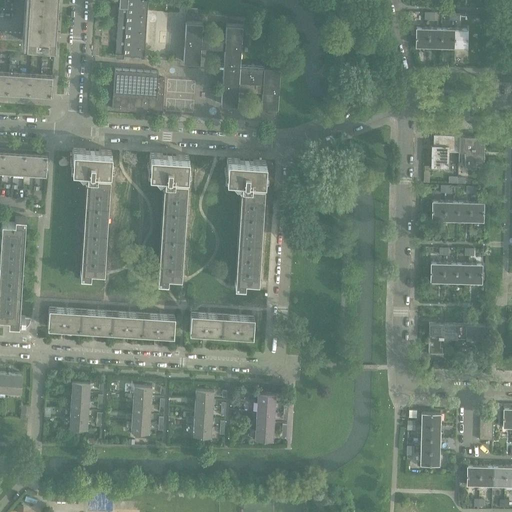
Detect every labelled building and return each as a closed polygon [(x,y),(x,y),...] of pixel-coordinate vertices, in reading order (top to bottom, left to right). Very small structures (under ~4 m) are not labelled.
[(51,34),(53,0),(28,0),(25,42),(54,44),(55,34),(51,34)] [(140,56),(143,0),(119,0),(116,55),(140,56)] [(250,25),(226,24),(225,40),(201,38),(202,22),(186,21),(183,62),(200,63),(201,47),(225,48),(221,104),(237,105),(238,89),(262,91),(261,107),(277,108),(280,67),(264,66),(264,67),(240,65),(241,45),(249,46),(250,25)] [(416,46),(428,46),(429,27),(416,27),(416,46)] [(442,28),(429,27),(428,46),(441,46),(442,28)] [(455,28),(442,28),(441,46),(454,47),(455,28)] [(467,29),(455,28),(454,47),(467,47),(467,29)] [(112,108),(141,110),(163,112),(165,78),(158,78),(158,71),(115,68),(112,108)] [(9,72),(0,71),(0,91),(8,92),(9,72)] [(20,73),(9,72),(8,92),(19,93),(20,73)] [(31,73),(20,73),(19,93),(29,93),(31,73)] [(42,74),(31,73),(29,93),(40,94),(42,74)] [(52,75),(42,74),(40,94),(51,95),(52,75)] [(458,151),(458,135),(434,134),(434,145),(432,145),(431,166),(448,166),(448,151),(458,151)] [(483,159),(484,135),(458,135),(458,151),(465,151),(464,167),(475,167),(475,159),(483,159)] [(104,272),(111,166),(112,150),(73,148),(71,174),(83,175),(83,180),(86,180),(86,183),(89,184),(83,276),(80,275),(80,276),(90,277),(91,271),(104,272)] [(14,151),(3,151),(2,171),(13,171),(14,151)] [(26,152),(14,151),(13,171),(24,172),(26,152)] [(36,153),(26,152),(24,172),(35,173),(36,153)] [(47,154),(36,153),(35,173),(46,174),(47,154)] [(189,155),(163,154),(150,153),(148,179),(160,180),(160,184),(164,184),(163,188),(166,189),(160,280),(157,280),(157,281),(168,282),(168,276),(181,277),(189,155)] [(266,160),(227,158),(225,184),(238,185),(237,189),(241,189),(240,193),(243,193),(237,285),(234,285),(234,286),(245,287),(245,281),(258,282),(266,160)] [(445,219),(446,201),(432,200),(432,219),(445,219)] [(458,219),(458,201),(446,201),(445,219),(458,219)] [(470,220),(471,201),(458,201),(458,219),(470,220)] [(483,220),(484,202),(471,201),(470,220),(483,220)] [(17,311),(23,218),(26,218),(26,217),(15,217),(15,222),(2,221),(0,251),(0,317),(9,318),(8,324),(19,324),(18,329),(19,329),(20,329),(22,328),(24,328),(25,327),(26,327),(27,326),(27,325),(28,324),(29,324),(29,323),(29,322),(30,321),(30,320),(30,319),(30,318),(25,318),(25,317),(21,317),(19,317),(20,311),(17,311)] [(443,281),(444,262),(431,262),(430,280),(443,281)] [(456,281),(456,262),(444,262),(443,281),(456,281)] [(469,281),(469,263),(456,262),(456,281),(469,281)] [(482,282),(482,263),(469,263),(469,281),(482,282)] [(48,327),(79,329),(80,309),(49,307),(48,327)] [(112,311),(80,309),(79,329),(110,331),(112,311)] [(143,313),(112,311),(110,331),(142,333),(143,313)] [(190,332),(221,334),(222,314),(191,312),(190,332)] [(175,315),(143,313),(142,333),(173,335),(175,315)] [(254,316),(222,314),(221,334),(253,336),(254,316)] [(441,347),(441,337),(457,337),(457,323),(429,322),(428,353),(443,354),(443,347),(441,347)] [(485,338),(485,324),(457,323),(457,337),(485,338)] [(22,373),(7,372),(6,391),(21,392),(22,373)] [(72,381),(72,390),(90,391),(90,382),(72,381)] [(134,384),(134,394),(152,395),(152,386),(134,384)] [(196,388),(195,398),(213,399),(214,390),(196,388)] [(90,391),(72,390),(71,399),(89,400),(90,391)] [(258,392),(257,402),(275,403),(276,394),(258,392)] [(152,395),(134,394),(133,403),(151,404),(152,395)] [(213,399),(195,398),(195,407),(213,408),(213,399)] [(89,400),(71,399),(71,408),(88,409),(89,400)] [(275,403),(257,402),(257,411),(275,412),(275,403)] [(151,404),(133,403),(132,412),(150,413),(151,404)] [(213,408),(195,407),(194,416),(212,417),(213,408)] [(511,425),(511,407),(503,407),(503,426),(511,425)] [(88,409),(71,408),(70,417),(88,418),(88,409)] [(275,412),(257,411),(256,420),(274,421),(275,412)] [(150,413),(132,412),(132,421),(150,422),(150,413)] [(440,425),(440,412),(422,412),(421,425),(440,425)] [(212,417),(194,416),(194,425),(212,426),(212,417)] [(88,418),(70,417),(69,427),(87,428),(88,418)] [(274,421),(256,420),(256,429),(273,430),(274,421)] [(150,422),(132,421),(131,431),(149,432),(150,422)] [(212,426),(194,425),(193,435),(211,436),(212,426)] [(440,438),(440,425),(421,425),(421,437),(440,438)] [(273,430),(256,429),(255,439),(273,440),(273,430)] [(439,451),(440,438),(421,437),(421,450),(439,451)] [(439,464),(439,451),(421,450),(420,463),(439,464)] [(479,484),(480,465),(467,465),(466,483),(479,484)] [(492,484),(493,465),(480,465),(479,484),(492,484)] [(505,484),(505,466),(493,465),(492,484),(505,484)] [(84,488),(51,487),(51,500),(84,501),(84,488)]
